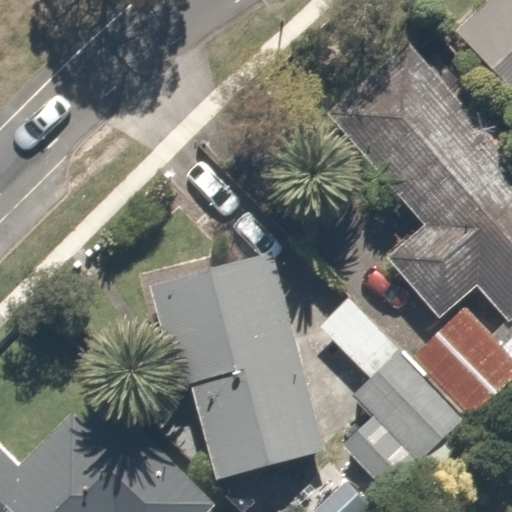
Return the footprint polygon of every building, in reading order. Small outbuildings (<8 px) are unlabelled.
[(316,99),(421,221),(389,249),(440,308),(472,281),(505,319),(511,313),(511,137),(410,19),(316,99)] [(262,240),(154,275),(218,477),(326,443),(262,240)] [(350,300),(323,326),(365,368),(392,341),(350,300)] [(398,347),(351,390),(410,455),(457,412),(398,347)] [(202,511),(218,496),(182,461),(66,351),(0,420),(0,511),(202,511)] [(511,511),(511,462),(489,439),(415,511),(511,511)]
